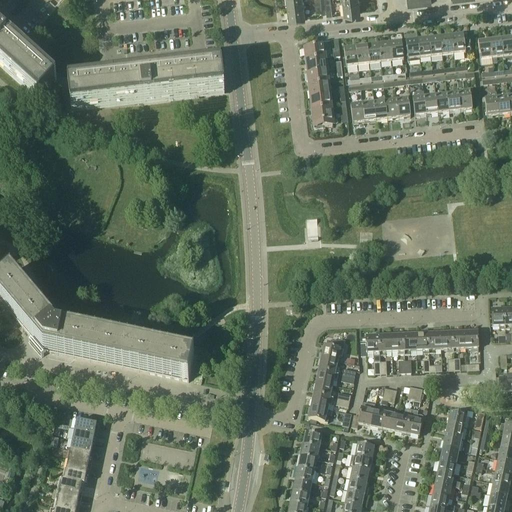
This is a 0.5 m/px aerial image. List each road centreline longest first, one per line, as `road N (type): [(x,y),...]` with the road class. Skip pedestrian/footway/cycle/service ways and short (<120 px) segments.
road 1 (tertiary): [(250,415),(256,305),(234,41)]
road 2 (residential): [(250,415),(288,422),(311,327),(324,321),(482,316),(484,350),(511,349)]
road 3 (residential): [(478,134),(305,151),(297,144),(284,34)]
road 4 (residential): [(210,407),(34,369)]
road 5 (residential): [(393,21),(511,5)]
